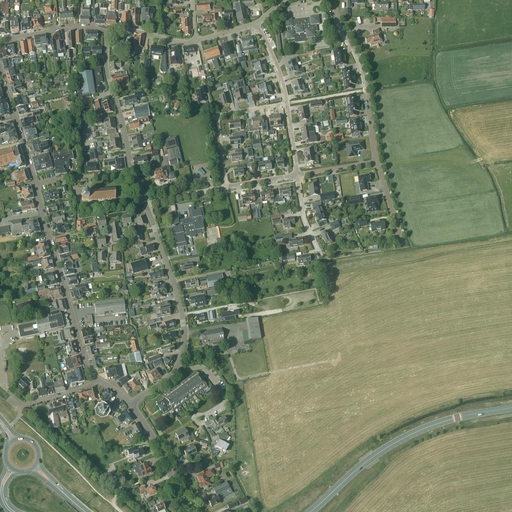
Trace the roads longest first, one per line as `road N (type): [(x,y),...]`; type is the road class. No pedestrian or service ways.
road 1 (primary): [(511,407),(408,435),(311,511)]
road 2 (tertiary): [(99,382),(84,363),(35,184)]
road 3 (residential): [(146,205),(106,75),(105,31)]
road 4 (residential): [(377,162),(362,70),(333,0)]
road 5 (residential): [(177,362),(181,314),(146,205)]
road 6 (residential): [(227,186),(217,120),(286,103)]
road 7 (tertiary): [(189,511),(130,404)]
road 8 (tertiary): [(35,184),(0,68)]
